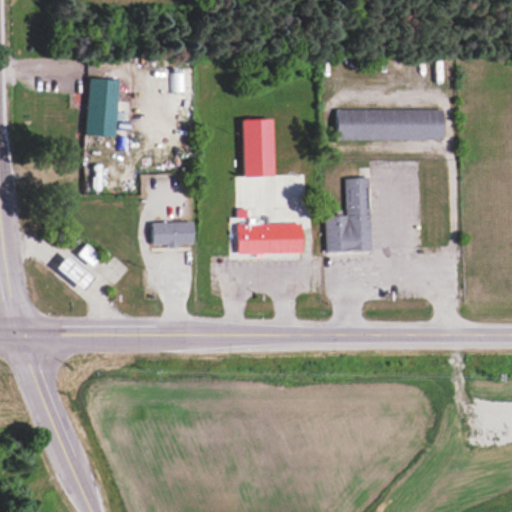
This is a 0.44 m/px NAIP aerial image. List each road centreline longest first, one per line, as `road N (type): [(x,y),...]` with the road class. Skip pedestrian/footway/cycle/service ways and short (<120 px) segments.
road 1 (tertiary): [(511,333),(0,335)]
road 2 (tertiary): [(93,511),(16,336),(0,204)]
